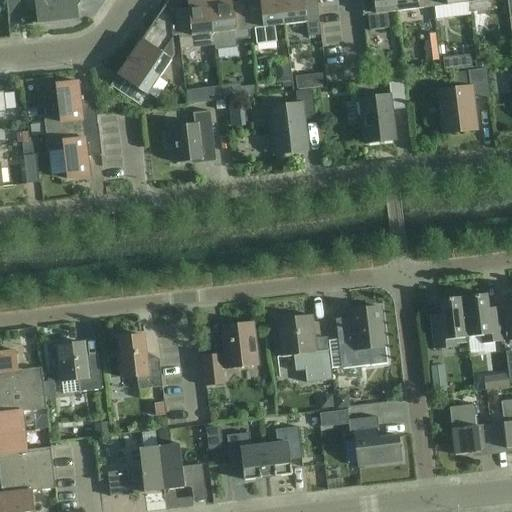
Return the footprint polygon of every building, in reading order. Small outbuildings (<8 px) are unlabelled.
[(6,0),(8,18),(21,17),(18,0),(6,0)] [(68,21),(81,0),(39,0),(35,0),(38,24),(68,21)] [(180,50),(215,45),(209,0),(187,0),(188,8),(175,10),(177,24),(180,50)] [(235,31),(249,30),(246,1),(232,3),(231,0),(209,0),(215,49),(236,46),(235,31)] [(257,0),(246,1),(249,30),(254,29),(256,44),(276,42),(274,27),(285,25),(281,0),(257,0)] [(281,0),(285,25),(306,23),(308,37),(321,35),(316,0),(281,0)] [(386,13),(397,12),(395,0),(360,0),(363,16),(367,16),(369,31),(388,29),(386,13)] [(395,0),(397,12),(433,8),(431,0),(395,0)] [(447,6),(469,3),(468,0),(431,0),(433,8),(434,17),(448,15),(447,6)] [(468,0),(469,3),(470,14),(491,11),(490,1),(496,0),(468,0)] [(175,10),(169,10),(165,8),(168,4),(167,3),(130,58),(159,78),(174,56),(171,25),(177,24),(175,10)] [(427,62),(439,61),(436,38),(424,40),(427,62)] [(454,56),(442,58),(443,71),(455,70),(454,56)] [(140,106),(159,78),(130,58),(117,77),(123,81),(116,90),(140,106)] [(443,134),(476,131),(472,100),(490,98),(487,69),(468,71),(470,87),(438,91),(443,134)] [(322,76),(313,77),(314,89),(323,88),(322,76)] [(364,144),(396,140),(392,110),(407,109),(403,79),(388,81),(390,95),(359,99),(364,144)] [(43,116),(46,134),(98,128),(95,100),(81,102),(79,82),(56,85),(60,114),(43,116)] [(242,83),(219,86),(221,99),(244,96),(242,83)] [(185,90),(187,105),(215,102),(221,101),(221,99),(219,86),(185,90)] [(269,108),(275,155),(307,151),(303,120),(315,118),(312,90),(295,92),(297,105),(269,108)] [(356,93),(339,95),(341,106),(358,104),(356,93)] [(221,101),(215,102),(216,110),(226,109),(225,100),(221,101)] [(241,103),(229,105),(230,112),(242,111),(241,103)] [(36,108),(27,109),(28,117),(37,116),(36,108)] [(173,127),(178,164),(179,163),(179,162),(196,160),(198,164),(216,162),(210,112),(193,114),(194,124),(173,127)] [(42,124),(30,125),(31,137),(44,135),(42,124)] [(26,128),(16,129),(18,141),(27,140),(26,128)] [(98,128),(46,134),(48,152),(64,150),(67,180),(90,177),(88,157),(101,156),(98,128)] [(37,141),(29,142),(31,156),(36,155),(39,155),(37,141)] [(29,142),(22,143),(27,184),(40,183),(36,155),(31,156),(29,142)] [(511,291),(510,292),(511,306),(500,307),(504,342),(511,340),(511,291)] [(463,297),(468,338),(481,336),(482,344),(504,342),(500,307),(488,309),(486,294),(463,297)] [(454,339),(468,338),(463,297),(440,300),(442,314),(429,316),(433,350),(455,348),(454,339)] [(336,326),(342,370),(387,364),(385,347),(380,307),(350,311),(352,324),(336,326)] [(311,315),(277,320),(281,357),(293,356),(295,372),(305,371),(306,383),(333,380),(329,350),(316,352),(311,315)] [(221,354),(203,357),(207,386),(224,384),(222,370),(227,370),(258,366),(252,323),(221,326),(225,355),(221,355),(221,354)] [(144,336),(118,339),(123,378),(137,377),(138,390),(162,387),(159,360),(147,361),(144,336)] [(83,343),(58,346),(63,394),(102,390),(99,364),(86,365),(83,343)] [(0,393),(44,389),(41,368),(18,371),(15,351),(0,352),(0,393)] [(495,376),(484,377),(485,389),(497,387),(495,376)] [(445,382),(431,383),(432,391),(446,390),(445,382)] [(0,434),(25,431),(22,412),(46,409),(44,389),(0,393),(0,434)] [(326,395),(321,401),(322,409),(335,407),(333,394),(326,395)] [(342,394),(336,395),(338,408),(351,406),(350,400),(342,394)] [(493,451),(511,448),(511,400),(500,402),(503,423),(490,425),(493,451)] [(163,403),(154,404),(155,416),(164,415),(163,403)] [(475,405),(449,408),(455,455),(493,451),(490,425),(477,426),(475,405)] [(333,412),(319,414),(321,428),(335,426),(333,412)] [(358,467),(401,462),(398,436),(377,438),(376,431),(379,430),(377,417),(348,421),(349,434),(354,433),(358,467)] [(200,421),(200,451),(217,451),(217,421),(200,421)] [(107,422),(93,424),(94,435),(108,434),(107,422)] [(277,444),(264,445),(268,476),(275,475),(275,477),(292,475),(290,461),(302,459),(298,427),(275,430),(277,444)] [(0,474),(53,468),(51,448),(27,451),(25,431),(0,434),(0,474)] [(261,477),(268,476),(264,445),(251,447),(249,433),(227,436),(230,468),(242,466),(244,481),(261,479),(261,477)] [(180,444),(159,446),(165,490),(185,488),(184,481),(203,479),(202,465),(182,467),(180,444)] [(144,493),(165,490),(159,446),(139,449),(142,472),(123,474),(123,471),(108,473),(111,497),(126,495),(125,488),(144,486),(144,493)] [(220,474),(221,455),(212,455),(211,473),(220,474)] [(53,468),(0,474),(0,479),(2,494),(0,494),(0,511),(31,511),(34,511),(32,492),(55,489),(53,468)] [(341,479),(327,480),(328,490),(343,489),(341,479)]
